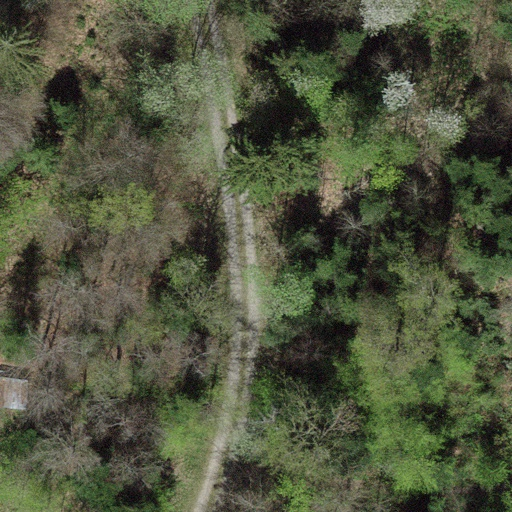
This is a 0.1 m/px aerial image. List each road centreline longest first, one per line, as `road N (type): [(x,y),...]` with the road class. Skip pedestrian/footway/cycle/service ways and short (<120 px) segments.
road 1 (track): [(204,511),(222,459),(236,200),(196,0)]
road 2 (track): [(511,487),(222,459),(0,414)]
